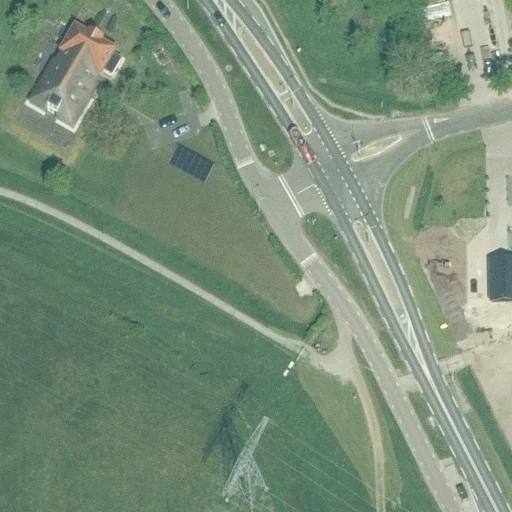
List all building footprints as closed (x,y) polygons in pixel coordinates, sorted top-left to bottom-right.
[(429,0),(434,18),(464,10),(461,0),(429,0)] [(92,86),(97,77),(100,79),(102,75),(111,80),(120,64),(112,59),(114,55),(101,47),(103,44),(90,36),(88,39),(75,32),(61,56),(64,58),(58,67),(56,65),(32,105),(71,128),(94,88),(92,86)] [(492,164),(451,166),(453,206),(494,205),(492,164)] [(511,265),(489,266),(490,306),(511,305),(511,265)] [(304,283),(290,294),(304,310),(317,299),(304,283)]
